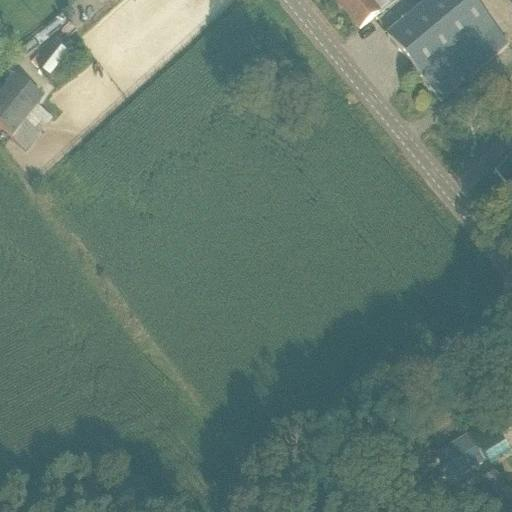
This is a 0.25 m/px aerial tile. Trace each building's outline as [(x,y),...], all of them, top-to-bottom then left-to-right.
[(332,0),(359,31),(379,13),(389,4),(384,0),(332,0)] [(467,0),(433,0),(387,39),(440,103),(507,48),(467,0)] [(511,0),(503,0),(511,10),(511,0)] [(12,76),(0,90),(0,130),(11,139),(26,151),(51,120),(36,108),(42,100),(12,76)] [(468,436),(437,456),(453,481),(484,462),(468,436)] [(511,511),(511,493),(502,481),(489,492),(505,511),(511,511)]
